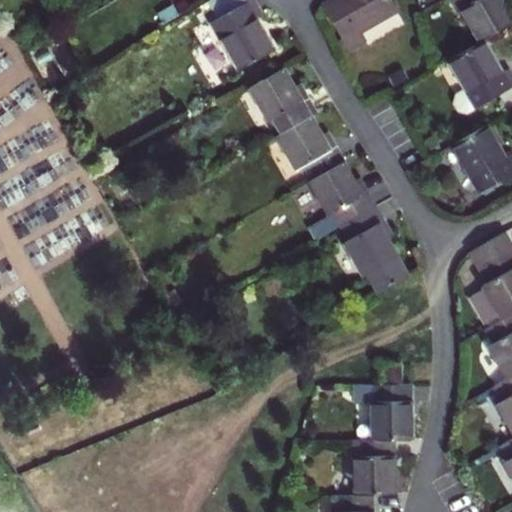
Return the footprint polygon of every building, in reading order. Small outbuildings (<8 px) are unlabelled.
[(261,15),(252,0),(210,0),(208,2),(218,20),(212,23),(240,71),(274,52),(255,19),(261,15)] [(331,0),(324,5),(351,50),(365,41),(360,33),(397,12),(389,0),(331,0)] [(449,0),(456,12),(461,10),(480,43),(482,41),(511,23),(511,18),(501,0),(449,0)] [(501,74),(482,41),(480,43),(449,61),(466,88),(457,94),(454,104),(458,111),(467,114),(511,87),(511,76),(508,70),(501,74)] [(282,134),(311,116),(316,114),(308,99),(304,102),(296,88),(284,68),(250,88),(269,121),(273,119),(282,134)] [(300,86),(296,88),(304,102),(308,99),(300,86)] [(310,181),(343,162),(335,147),(331,149),(323,135),(311,116),(282,134),(277,136),(297,170),(302,167),(310,181)] [(486,126),(453,146),(481,193),(511,174),(511,155),(505,159),(486,126)] [(323,135),(331,149),(335,147),(327,133),(323,135)] [(342,226),(376,207),(367,192),(362,195),(354,182),(343,162),(310,181),(329,216),(334,213),(342,226)] [(354,182),(362,195),(367,192),(359,179),(354,182)] [(376,207),(342,226),(350,241),(346,243),(365,277),(369,275),(380,294),(409,275),(388,239),(380,225),(384,222),(376,207)] [(499,315),(502,320),(511,314),(511,248),(503,233),(471,252),(489,284),(483,287),(489,297),(470,308),(480,326),(499,315)] [(494,343),(489,346),(508,379),(511,377),(511,314),(502,320),(486,329),(494,343)] [(404,365),(381,365),(382,385),(404,385),(404,365)] [(511,431),(511,377),(508,379),(494,387),(502,402),(497,404),(511,431)] [(404,385),(382,385),(355,387),(356,404),(372,404),(373,440),(394,440),(412,440),(411,384),(404,385)] [(394,440),(373,440),(355,441),(356,495),(373,495),(395,495),(394,440)] [(511,440),(502,446),(510,460),(505,463),(511,474),(511,440)] [(373,511),(373,495),(356,495),(334,496),(334,511),(373,511)]
